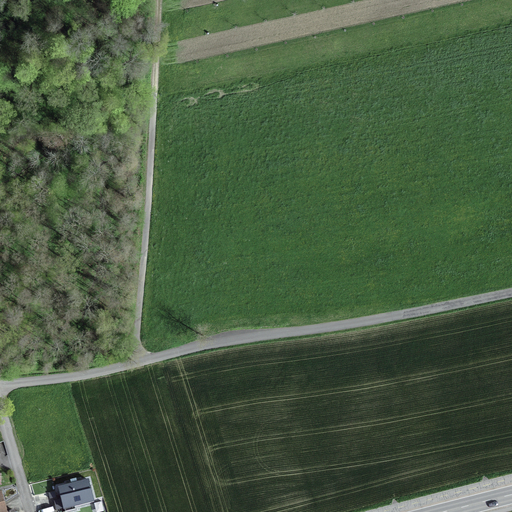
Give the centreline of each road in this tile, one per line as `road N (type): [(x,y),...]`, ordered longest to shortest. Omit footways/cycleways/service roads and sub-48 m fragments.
road 1 (residential): [(511,292),(235,338),(70,377),(0,382)]
road 2 (track): [(140,361),(159,0)]
